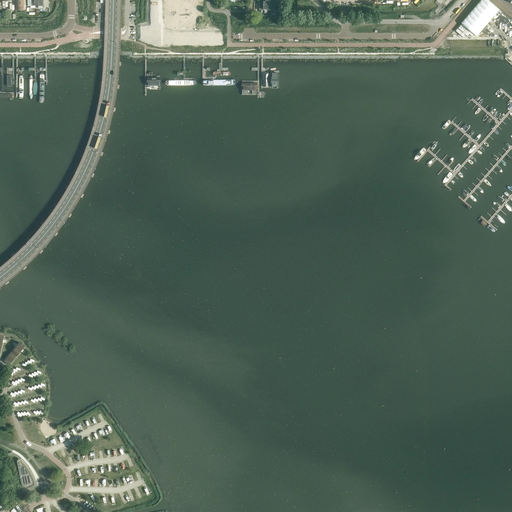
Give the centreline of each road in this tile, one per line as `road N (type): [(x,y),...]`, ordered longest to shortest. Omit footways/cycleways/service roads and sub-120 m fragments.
road 1 (unclassified): [(154,0),(154,32),(178,36),(421,36),(460,0)]
road 2 (secondary): [(0,277),(46,232),(83,175),(105,108),(113,0)]
